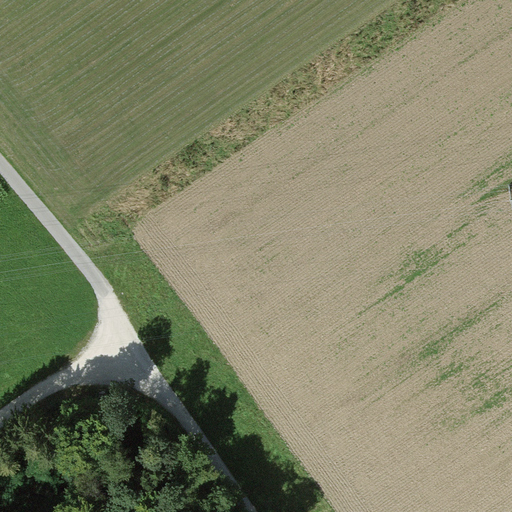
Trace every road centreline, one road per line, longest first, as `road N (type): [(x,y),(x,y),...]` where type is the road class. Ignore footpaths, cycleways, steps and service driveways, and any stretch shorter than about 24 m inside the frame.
road 1 (track): [(132,324),(265,511)]
road 2 (track): [(132,324),(0,167)]
road 3 (track): [(0,417),(132,324)]
